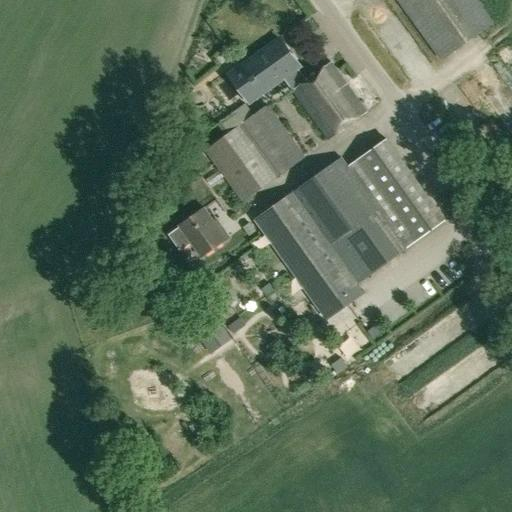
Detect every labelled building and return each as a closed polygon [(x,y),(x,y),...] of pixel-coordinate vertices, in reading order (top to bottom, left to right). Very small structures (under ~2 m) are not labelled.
[(492,23),(475,0),(397,0),(440,60),(492,23)] [(280,39),(243,65),(261,92),(283,78),(291,90),(292,90),(306,80),(298,67),(299,66),(280,39)] [(306,80),(292,90),(327,140),(366,113),(331,62),(306,80)] [(228,134),(205,150),(242,202),(304,157),(267,106),(265,107),(257,96),(236,111),(237,113),(244,122),(228,134)] [(385,139),(347,166),(406,249),(444,221),(385,139)] [(341,158),(292,193),(356,285),(406,249),(347,166),(341,158)] [(292,193),(255,219),(320,311),(356,285),(292,193)] [(227,240),(204,208),(179,225),(180,227),(169,234),(180,251),(191,243),(201,257),(227,240)] [(415,308),(434,302),(430,286),(410,291),(415,308)] [(215,347),(235,333),(218,309),(198,323),(215,347)] [(384,363),(400,385),(410,377),(394,355),(384,363)] [(367,424),(385,420),(377,384),(359,389),(367,424)] [(346,463),(362,450),(335,417),(319,430),(346,463)]
